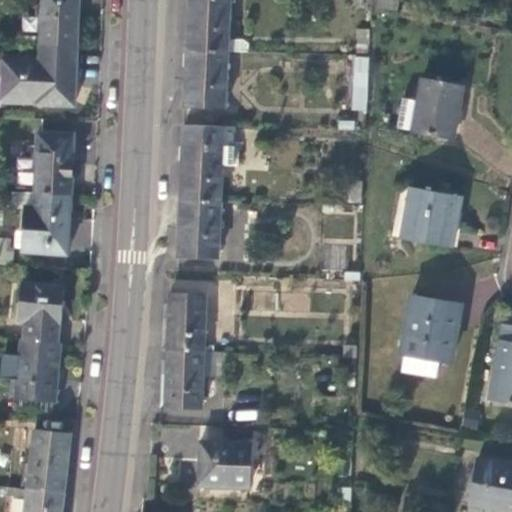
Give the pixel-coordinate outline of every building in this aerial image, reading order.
[(43,0),(41,43),(78,45),(79,15),(80,0),(43,0)] [(227,0),(188,0),(188,21),(187,49),(225,51),(245,52),(245,44),(240,41),(230,40),(226,43),(227,0)] [(355,0),(354,51),(369,52),(371,5),(370,0),(355,0)] [(76,72),(78,45),(41,43),(40,57),(0,54),(0,98),(39,101),(38,103),(75,105),(76,72)] [(223,107),(225,51),(187,49),(186,76),(185,106),(223,107)] [(353,80),(367,81),(369,56),(354,56),(353,80)] [(456,115),(461,88),(421,80),(417,102),(401,99),(395,128),(452,139),(456,115)] [(232,160),(233,127),(184,124),(182,161),(180,200),(220,201),(222,160),(232,160)] [(40,133),(37,191),(71,193),(72,162),(74,135),(40,133)] [(348,196),(348,205),(363,205),(364,180),(344,179),(344,195),(348,196)] [(460,197),(411,189),(403,237),(451,246),(455,222),(460,197)] [(70,224),(71,193),(37,191),(37,208),(27,207),(25,252),(68,254),(70,224)] [(218,257),(220,201),(180,200),(179,230),(178,255),(218,257)] [(337,217),(335,235),(350,237),(352,219),(337,217)] [(0,237),(0,262),(14,264),(15,251),(8,250),(9,238),(0,237)] [(25,321),(23,338),(58,342),(61,315),(65,286),(22,281),(18,321),(25,321)] [(170,318),(168,349),(205,351),(208,294),(171,292),(170,318)] [(460,304),(411,296),(401,354),(404,354),(401,370),(436,376),(438,361),(449,363),(456,325),(460,304)] [(489,400),(511,404),(511,330),(503,328),(489,400)] [(55,373),(58,342),(23,338),(16,396),(52,400),(55,373)] [(202,406),(205,351),(168,349),(167,373),(165,404),(202,406)] [(35,431),(27,490),(62,495),(66,466),(70,436),(35,431)] [(250,444),(200,441),(199,461),(197,485),(247,488),(250,444)] [(511,511),(511,469),(476,462),(467,506),(496,511),(511,511)] [(59,511),(62,495),(27,490),(24,511),(59,511)]
